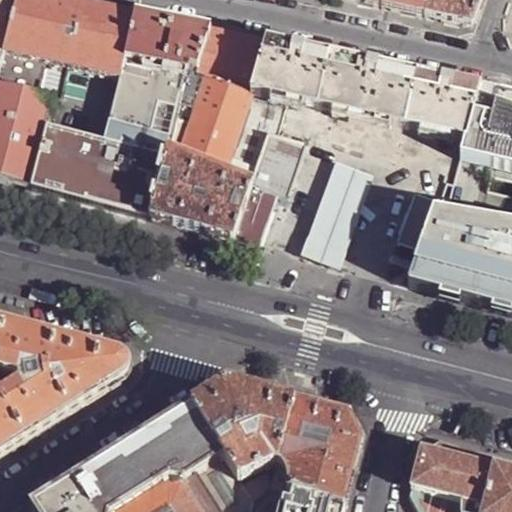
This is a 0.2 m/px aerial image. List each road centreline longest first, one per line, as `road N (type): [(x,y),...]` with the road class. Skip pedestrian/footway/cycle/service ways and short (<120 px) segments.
road 1 (residential): [(209,314),(192,367),(0,498)]
road 2 (residential): [(477,58),(202,0)]
road 3 (secondary): [(209,314),(0,259)]
road 4 (secondary): [(413,367),(209,314)]
road 5 (residential): [(377,511),(413,367)]
